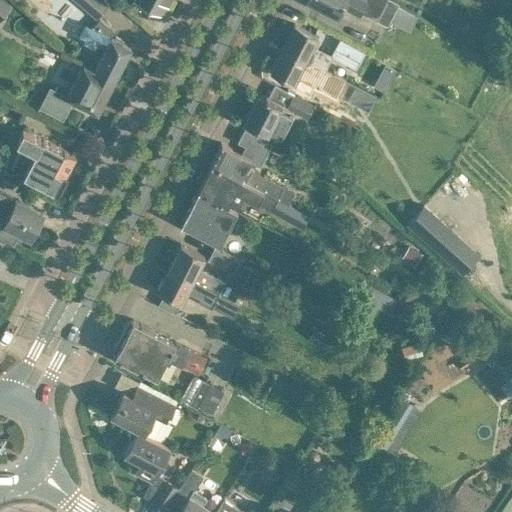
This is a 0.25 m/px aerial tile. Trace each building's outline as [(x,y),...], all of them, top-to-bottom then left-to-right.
[(104,0),(77,0),(96,16),(107,2),(104,0)] [(138,0),(143,3),(161,12),(167,0),(138,0)] [(307,0),(324,9),(337,15),(343,3),(386,24),(398,2),(395,0),(307,0)] [(511,3),(508,0),(505,0),(489,19),(511,38),(511,3)] [(85,23),(78,36),(83,38),(82,41),(93,46),(95,43),(101,46),(104,47),(93,68),(114,79),(131,46),(122,41),(123,39),(116,35),(115,38),(110,35),(113,30),(99,17),(92,26),(85,23)] [(294,23),(282,46),(324,67),(331,55),(356,68),(364,51),(340,38),(331,54),(312,44),(317,35),(294,23)] [(26,41),(12,70),(31,79),(45,50),(26,41)] [(270,69),(288,78),(293,81),(298,70),(324,85),(331,71),(324,67),(282,46),(270,69)] [(49,85),(38,107),(63,118),(72,99),(76,101),(80,102),(79,105),(87,109),(88,106),(97,111),(114,79),(93,68),(83,63),(67,94),(49,85)] [(347,79),(333,72),(324,88),(339,95),(347,79)] [(243,121),(261,130),(267,133),(280,139),(292,117),(278,111),(281,104),(268,97),(268,96),(266,95),(265,96),(258,92),(243,121)] [(313,104),(293,94),(286,106),(306,116),(313,104)] [(333,121),(330,134),(347,137),(349,124),(333,121)] [(20,151),(12,166),(39,180),(57,189),(75,154),(57,144),(23,127),(21,131),(17,139),(24,143),(20,151)] [(210,163),(263,190),(278,198),(284,185),(247,166),(251,158),(258,161),(269,141),(264,139),(246,129),(241,139),(246,142),(241,152),(221,142),(210,163)] [(323,149),(315,157),(327,168),(335,160),(323,149)] [(199,185),(197,188),(237,208),(244,194),(258,201),(290,217),(295,207),(278,198),(263,190),(210,163),(199,184),(199,185)] [(326,178),(332,185),(342,175),(335,169),(326,178)] [(180,222),(197,231),(219,242),(237,208),(197,188),(180,222)] [(0,235),(13,242),(19,232),(30,238),(38,222),(35,221),(40,211),(41,211),(25,203),(16,198),(0,190),(0,235)] [(479,253),(424,203),(406,223),(462,273),(479,253)] [(359,238),(367,225),(358,220),(350,232),(359,238)] [(168,266),(219,291),(225,279),(213,273),(198,267),(204,255),(180,243),(168,266)] [(408,245),(401,256),(413,264),(420,253),(408,245)] [(228,254),(214,247),(207,259),(243,277),(249,266),(247,264),(228,254)] [(156,289),(174,298),(181,301),(186,291),(200,298),(199,301),(211,307),(212,306),(233,316),(239,303),(218,293),(219,291),(168,266),(156,289)] [(404,292),(411,279),(395,271),(389,284),(404,292)] [(386,292),(378,305),(388,311),(396,297),(386,292)] [(428,301),(421,305),(426,312),(433,308),(428,301)] [(117,342),(113,348),(115,351),(113,354),(131,363),(155,375),(166,355),(199,372),(207,357),(150,327),(132,318),(131,321),(128,321),(123,331),(125,332),(120,341),(117,342)] [(332,351),(339,340),(313,326),(307,338),(332,351)] [(404,360),(422,355),(419,341),(400,347),(404,360)] [(343,346),(338,355),(357,365),(362,357),(343,346)] [(211,411),(223,390),(192,374),(179,398),(196,408),(198,404),(211,411)] [(154,437),(163,420),(166,421),(175,403),(138,383),(132,394),(123,389),(110,415),(137,428),(154,437)] [(399,436),(417,406),(401,396),(382,426),(399,436)] [(163,511),(176,491),(153,475),(157,467),(164,470),(174,451),(167,448),(168,445),(154,437),(137,428),(124,453),(140,461),(135,472),(150,480),(143,494),(151,500),(150,502),(163,511)] [(252,440),(242,441),(243,451),(253,450),(252,440)] [(281,457),(277,463),(279,469),(284,472),(290,463),(281,457)] [(177,511),(213,511),(202,504),(206,497),(193,488),(202,475),(191,468),(176,491),(187,498),(177,511)] [(511,511),(511,491),(498,511),(511,511)] [(263,511),(264,510),(253,503),(251,506),(247,511),(244,511),(222,497),(213,511),(263,511)]
